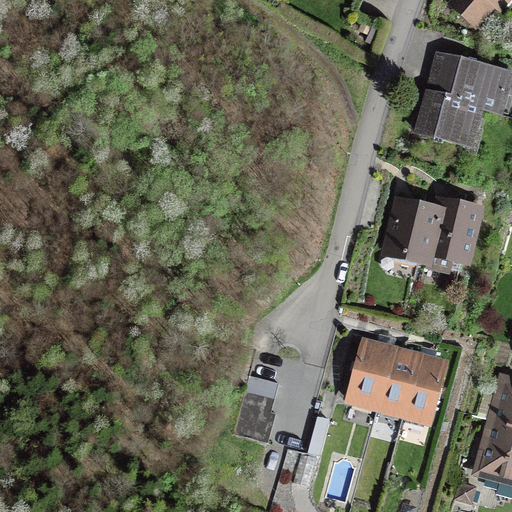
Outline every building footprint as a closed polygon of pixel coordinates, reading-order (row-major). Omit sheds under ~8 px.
[(458,0),(454,5),(475,24),(494,3),(500,8),(507,0),(458,0)] [(438,57),(427,95),(481,109),(501,114),(511,76),(438,57)] [(471,148),(481,109),(427,95),(417,134),(471,148)] [(478,214),(440,204),(437,214),(425,262),(424,267),(449,273),(452,258),(466,262),(478,214)] [(425,262),(437,214),(399,205),(387,252),(425,262)] [(377,409),(392,353),(363,345),(348,401),(377,409)] [(403,416),(418,360),(392,353),(377,409),(403,416)] [(445,367),(418,360),(403,416),(430,423),(445,367)] [(279,384),(250,376),(234,433),(268,443),(276,415),(271,413),(279,384)] [(511,384),(504,382),(493,421),(511,426),(511,384)] [(511,426),(493,421),(479,471),(511,480),(511,426)] [(316,458),(301,454),(293,483),(308,487),(316,458)] [(472,489),(460,485),(456,499),(468,502),(472,489)]
